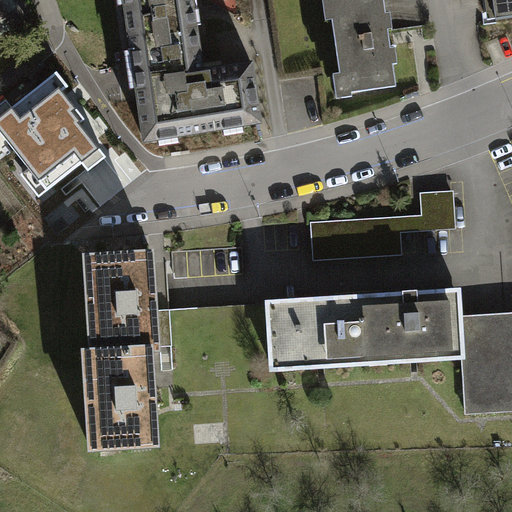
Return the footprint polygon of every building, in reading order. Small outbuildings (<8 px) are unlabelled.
[(0,0),(0,35),(23,18),(22,17),(29,11),(20,0),(0,0)] [(203,72),(192,0),(124,0),(145,142),(261,123),(251,64),(203,72)] [(383,0),(349,0),(330,3),(343,94),(396,87),(389,38),(383,0)] [(511,0),(483,0),(486,14),(495,13),(496,21),(511,18),(511,0)] [(14,107),(0,118),(0,130),(45,189),(97,149),(77,124),(83,120),(60,89),(22,118),(14,107)] [(424,197),(423,195),(424,217),(425,230),(455,228),(453,193),(451,195),(424,197)] [(399,218),(400,231),(425,230),(424,217),(399,218)] [(399,218),(313,224),(315,259),(317,259),(316,255),(399,250),(400,253),(401,253),(400,231),(399,218)] [(85,352),(85,353),(158,348),(152,253),(87,257),(93,351),(85,352)] [(364,297),(368,363),(463,357),(461,324),(459,291),(419,294),(418,291),(411,291),(403,292),(403,295),(364,297)] [(368,363),(364,297),(312,301),(269,303),(273,368),(368,363)] [(511,320),(461,324),(463,357),(467,414),(511,410),(511,320)] [(85,353),(92,448),(157,444),(154,403),(158,403),(157,388),(153,388),(151,350),(158,349),(158,348),(85,353)]
